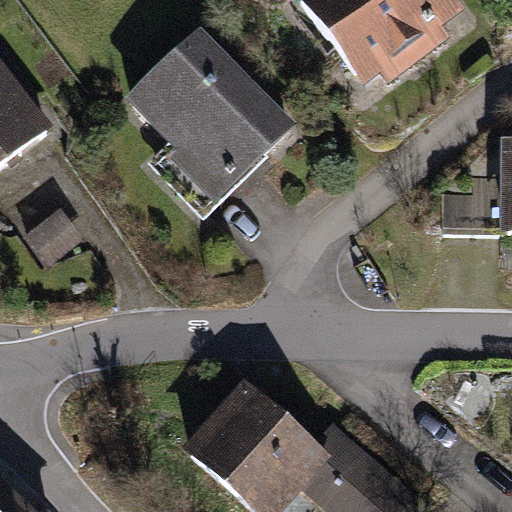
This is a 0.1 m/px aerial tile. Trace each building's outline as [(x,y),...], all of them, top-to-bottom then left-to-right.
[(451,3),(448,0),(307,0),(302,4),(355,75),(380,57),(386,66),(437,27),(431,18),(451,3)] [(290,131),(201,40),(133,106),(176,150),(158,167),(204,215),(290,131)] [(0,171),(47,135),(0,73),(0,171)] [(443,236),(503,236),(503,178),(473,178),(473,196),(443,196),(443,236)] [(74,237),(59,217),(27,241),(43,261),(74,237)] [(314,455),(247,396),(191,458),(252,511),(277,511),(301,486),(322,462),(314,455)] [(334,434),(314,455),(322,462),(301,486),(330,511),(400,511),(410,501),(334,434)] [(0,511),(17,511),(0,495),(0,511)]
